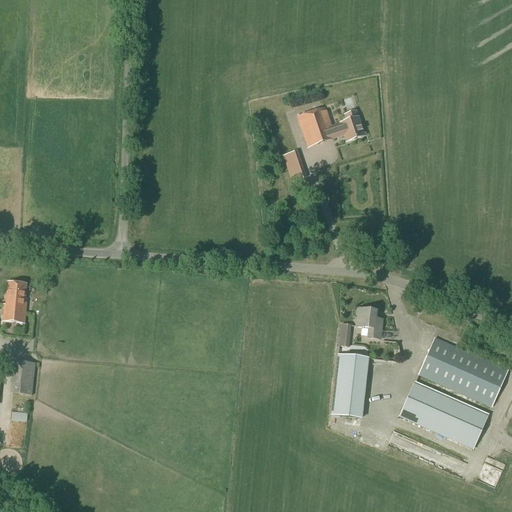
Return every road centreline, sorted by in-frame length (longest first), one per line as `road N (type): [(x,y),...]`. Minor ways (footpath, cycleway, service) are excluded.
road 1 (unclassified): [(511,320),(385,277),(120,253)]
road 2 (unclassified): [(120,253),(131,0)]
road 3 (unclassified): [(120,253),(0,246)]
